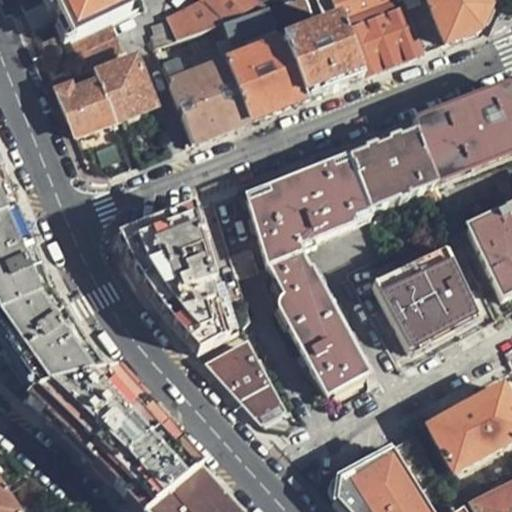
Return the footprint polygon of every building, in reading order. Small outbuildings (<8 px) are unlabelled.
[(119,0),(47,0),(69,45),(107,29),(128,18),(119,0)] [(119,0),(128,18),(138,13),(133,0),(119,0)] [(267,12),(270,10),(260,0),(198,0),(204,7),(167,22),(173,44),(208,33),(220,27),(267,12)] [(302,0),(297,0),(270,10),(267,12),(273,29),(308,16),(302,0)] [(431,56),(442,51),(422,0),(329,0),(339,24),(399,1),(422,59),(431,56)] [(422,0),(442,51),(477,36),(485,13),(480,0),(422,0)] [(362,83),(422,59),(399,1),(339,24),(362,83)] [(223,67),(222,68),(247,127),(273,117),(304,106),(280,46),(249,58),(244,43),(274,31),(267,12),(220,27),(224,42),(215,46),(223,67)] [(339,24),(280,46),(304,106),(332,94),(362,83),(339,24)] [(150,41),(154,52),(174,44),(173,44),(166,25),(151,31),(154,39),(150,41)] [(71,52),(80,70),(94,64),(117,54),(107,29),(69,45),(71,52)] [(274,31),(244,43),(249,58),(280,46),(274,31)] [(99,76),(91,79),(93,87),(96,86),(112,127),(152,111),(133,63),(99,76)] [(94,64),(80,70),(82,73),(88,72),(91,79),(99,76),(94,64)] [(175,64),(159,71),(166,89),(183,83),(175,64)] [(247,127),(222,68),(183,83),(166,89),(192,149),(236,131),(247,127)] [(69,88),(55,95),(74,141),(112,127),(96,86),(93,87),(72,94),(69,88)] [(434,191),(511,159),(511,98),(499,93),(412,127),(415,137),(434,191)] [(366,218),(431,193),(434,191),(415,137),(379,151),(346,164),(366,218)] [(368,224),(366,218),(346,164),(302,181),(245,204),(265,270),(283,303),(279,306),(277,313),(326,401),(366,380),(352,354),(311,278),(303,271),(297,261),(300,259),(297,253),(368,224)] [(20,375),(36,399),(98,382),(43,301),(0,193),(0,355),(4,352),(20,375)] [(511,212),(466,233),(502,304),(511,299),(511,212)] [(196,359),(237,336),(222,286),(214,289),(191,214),(133,236),(124,262),(134,279),(154,310),(196,359)] [(228,257),(236,283),(257,275),(249,251),(228,257)] [(473,311),(444,255),(375,292),(411,356),(477,319),(473,311)] [(244,350),(207,371),(255,425),(278,412),(244,350)] [(132,511),(154,511),(200,474),(112,378),(98,382),(36,399),(21,403),(60,436),(102,478),(132,511)] [(511,443),(511,419),(499,394),(468,410),(426,433),(450,477),(511,443)] [(456,511),(453,506),(412,440),(387,454),(423,511),(456,511)] [(363,511),(423,511),(387,454),(339,480),(363,511)] [(234,511),(200,474),(154,511),(234,511)] [(327,494),(327,501),(327,502),(331,506),(329,507),(333,511),(363,511),(339,480),(333,483),(335,486),(331,488),(327,494)] [(16,511),(0,490),(0,511),(16,511)] [(511,511),(511,499),(508,493),(471,510),(471,511),(511,511)]
